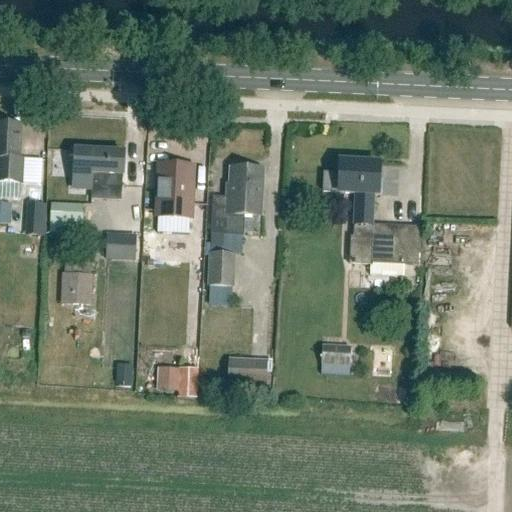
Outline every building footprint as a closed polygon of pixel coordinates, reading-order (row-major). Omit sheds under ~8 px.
[(0,183),(22,185),(23,160),(20,160),(21,127),(0,125),(0,183)] [(75,151),(73,190),(91,191),(120,192),(120,188),(121,176),(123,176),(124,154),(92,152),(75,151)] [(370,276),(418,278),(420,228),(373,225),(374,214),(375,195),(379,195),(381,165),(341,163),(340,174),(324,174),(323,191),(338,192),(338,193),(356,194),(355,210),(354,237),(352,237),(351,264),(371,265),(370,276)] [(192,220),(194,184),(188,183),(188,167),(158,166),(156,218),(158,218),(190,220),(192,220)] [(213,206),(212,236),(243,237),(243,236),(244,216),(261,216),(263,170),(231,168),(229,207),(213,206)] [(22,185),(0,183),(0,202),(21,203),(22,185)] [(81,226),(82,206),(50,205),(49,234),(64,235),(65,225),(81,226)] [(0,206),(0,226),(13,226),(14,207),(0,206)] [(244,216),(243,236),(258,236),(258,221),(261,221),(261,216),(244,216)] [(190,220),(158,218),(157,234),(189,236),(190,220)] [(29,235),(43,236),(44,224),(29,223),(29,235)] [(134,263),(135,237),(106,235),(104,261),(134,263)] [(233,289),(235,256),(208,254),(206,288),(233,289)] [(91,308),(92,277),(60,276),(59,306),(91,308)] [(322,360),(321,375),(349,376),(351,349),(322,347),(322,360)] [(265,387),(266,362),(227,360),(226,385),(265,387)] [(195,398),(197,374),(197,370),(178,369),(178,370),(156,369),(155,392),(176,393),(176,398),(175,399),(195,400),(195,398)]
